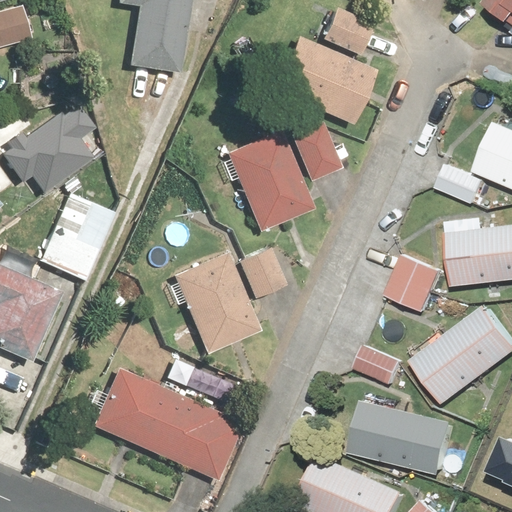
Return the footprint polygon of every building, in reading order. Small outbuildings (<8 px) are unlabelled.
[(173,73),(183,0),(110,0),(110,4),(131,7),(122,66),(173,73)] [(511,37),(511,0),(485,0),(477,11),(511,37)] [(22,6),(0,11),(0,47),(31,40),(22,6)] [(372,21),(336,6),(323,40),(359,54),(372,21)] [(371,69),(290,35),(266,92),(348,126),(371,69)] [(78,97),(0,149),(0,151),(17,176),(26,170),(37,186),(91,149),(79,131),(94,121),(78,97)] [(316,121),(284,134),(304,182),(336,169),(316,121)] [(511,129),(495,122),(472,173),(511,191),(511,129)] [(278,136),(222,160),(253,232),(309,208),(278,136)] [(487,183),(449,165),(438,188),(476,206),(487,183)] [(116,213),(71,192),(39,260),(83,281),(116,213)] [(511,226),(444,234),(450,288),(511,281),(511,226)] [(264,247),(232,261),(249,298),(280,284),(264,247)] [(221,253),(167,275),(200,355),(254,332),(221,253)] [(439,272),(400,257),(384,297),(423,312),(439,272)] [(0,352),(26,363),(54,292),(0,270),(0,352)] [(409,361),(441,405),(511,354),(511,348),(483,308),(409,361)] [(406,362),(367,346),(357,371),(396,387),(406,362)] [(113,367),(86,426),(212,482),(239,423),(113,367)] [(360,401),(347,455),(437,476),(450,423),(360,401)] [(511,435),(511,434),(499,462),(511,467),(511,435)] [(317,457),(295,506),(309,511),(390,511),(399,493),(317,457)] [(440,511),(427,500),(415,511),(440,511)]
